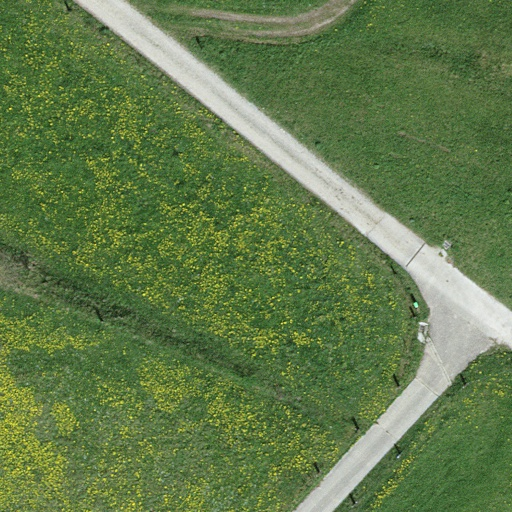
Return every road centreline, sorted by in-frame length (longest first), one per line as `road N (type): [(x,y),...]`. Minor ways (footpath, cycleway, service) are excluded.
road 1 (track): [(511,356),(89,0)]
road 2 (track): [(470,321),(298,511)]
road 3 (track): [(346,0),(328,21),(284,37),(113,15)]
